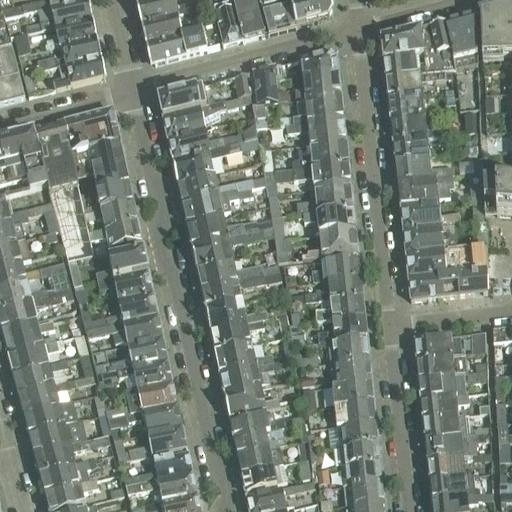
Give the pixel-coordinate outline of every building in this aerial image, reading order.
[(48,0),(49,6),(21,12),(23,20),(38,17),(51,14),(88,5),(86,0),(48,0)] [(177,11),(175,0),(138,9),(142,30),(186,18),(193,17),(208,13),(207,6),(190,10),(190,8),(177,11)] [(258,0),(269,40),(329,25),(333,19),(330,0),(258,0)] [(235,13),(245,47),(265,42),(255,4),(234,10),(235,13)] [(42,36),(56,33),(92,25),(88,5),(51,14),(38,17),(42,36)] [(511,11),(481,20),(482,63),(511,61),(511,176),(483,178),(485,222),(497,221),(511,222),(511,11)] [(214,19),(223,52),(245,47),(235,13),(214,19)] [(142,30),(147,50),(198,37),(197,32),(191,34),(190,30),(189,31),(186,18),(142,30)] [(453,56),(455,66),(456,77),(478,72),(476,21),(444,29),(453,56)] [(46,55),(58,53),(97,44),(92,25),(56,33),(58,44),(47,47),(47,49),(45,49),(46,55)] [(383,50),(384,64),(419,60),(444,57),(445,67),(455,66),(453,56),(444,29),(386,44),(383,50)] [(0,55),(11,52),(6,30),(0,31),(0,55)] [(220,53),(214,33),(198,37),(147,50),(151,67),(155,70),(220,53)] [(18,41),(20,59),(32,57),(29,39),(18,41)] [(59,73),(62,72),(101,64),(97,44),(58,53),(59,57),(63,56),(65,64),(56,66),(58,73),(59,73)] [(444,78),(456,77),(455,66),(445,67),(444,57),(419,60),(422,81),(444,78)] [(331,58),(301,66),(303,84),(339,80),(337,62),(331,58)] [(387,85),(422,81),(419,60),(384,64),(387,85)] [(105,83),(101,64),(62,72),(59,73),(62,86),(54,88),(56,96),(105,83)] [(275,73),(253,79),(256,100),(258,114),(279,112),(275,73)] [(445,86),(444,78),(422,81),(387,85),(389,105),(424,100),(422,89),(445,86)] [(237,105),(256,100),(253,79),(232,85),(237,105)] [(297,105),(341,100),(339,80),(303,84),(304,96),(296,96),(297,105)] [(0,109),(25,103),(19,82),(0,86),(0,109)] [(159,104),(163,123),(220,109),(219,105),(208,107),(204,92),(159,104)] [(424,100),(389,105),(392,124),(426,120),(424,100)] [(289,130),(344,125),(342,103),(305,107),(307,120),(292,122),(293,125),(288,126),(289,130)] [(163,123),(167,143),(203,135),(203,132),(220,123),(219,118),(227,116),(225,108),(220,109),(163,123)] [(48,193),(54,218),(68,269),(95,262),(91,248),(89,240),(86,230),(84,220),(82,214),(77,192),(70,160),(88,156),(120,149),(118,139),(112,116),(34,137),(34,138),(48,193)] [(427,124),(392,128),(394,148),(429,144),(442,143),(442,135),(428,136),(427,124)] [(310,149),(346,145),(344,125),(289,130),(286,131),(287,141),(309,138),(310,149)] [(0,192),(28,185),(31,197),(48,193),(34,138),(16,142),(16,141),(0,145),(0,192)] [(206,148),(204,139),(168,147),(172,167),(208,158),(226,154),(224,144),(206,148)] [(394,148),(396,167),(431,163),(429,144),(394,148)] [(96,196),(128,188),(120,149),(88,156),(70,160),(77,192),(80,191),(78,185),(93,181),(95,188),(92,189),(93,192),(96,192),(96,196)] [(311,153),(311,155),(298,156),(300,176),(349,170),(346,149),(311,153)] [(178,191),(214,183),(210,166),(242,159),(240,151),(226,154),(208,158),(172,167),(178,191)] [(396,167),(398,187),(452,181),(451,173),(432,175),(431,163),(396,167)] [(349,170),(300,176),(293,176),(294,186),(314,184),(315,194),(351,190),(349,170)] [(452,181),(398,187),(401,209),(450,203),(449,193),(453,193),(452,181)] [(182,211),(231,200),(238,199),(236,191),(217,195),(214,183),(178,191),(182,211)] [(128,188),(96,196),(100,211),(82,214),(84,220),(133,209),(128,188)] [(353,216),(351,194),(315,197),(316,207),(296,209),(298,222),(353,216)] [(232,208),(231,200),(182,211),(187,235),(223,227),(220,211),(232,208)] [(0,205),(0,231),(25,225),(29,225),(30,224),(28,215),(17,218),(8,220),(4,204),(0,205)] [(439,208),(401,213),(404,235),(442,231),(460,229),(459,219),(440,221),(439,208)] [(133,209),(84,220),(86,230),(103,226),(105,236),(137,229),(133,209)] [(320,239),(355,236),(353,216),(298,222),(298,225),(304,225),(305,230),(319,229),(320,239)] [(25,225),(0,231),(0,252),(16,249),(21,247),(25,246),(21,230),(30,228),(29,225),(25,225)] [(191,252),(191,255),(246,243),(243,231),(225,235),(223,227),(187,235),(191,252)] [(109,255),(141,248),(137,229),(105,236),(89,240),(91,248),(107,244),(109,255)] [(442,231),(404,235),(406,257),(444,253),(442,231)] [(229,254),(265,246),(264,239),(246,243),(191,255),(196,276),(197,276),(197,277),(232,270),(229,254)] [(322,257),(308,258),(308,262),(302,262),(303,267),(358,260),(356,239),(320,243),(322,257)] [(16,249),(0,252),(0,273),(26,267),(30,266),(25,246),(21,247),(16,249)] [(110,264),(112,277),(96,280),(98,289),(148,278),(143,257),(110,264)] [(406,262),(409,282),(447,278),(444,258),(406,262)] [(313,288),(320,287),(361,283),(359,264),(328,267),(329,275),(312,277),(313,288)] [(26,267),(0,273),(0,294),(31,287),(37,285),(45,283),(66,278),(64,270),(38,276),(24,280),(22,273),(27,271),(26,267)] [(197,277),(201,297),(264,283),(262,272),(234,278),(232,270),(197,277)] [(447,278),(409,282),(411,307),(488,298),(487,274),(447,278)] [(152,298),(148,278),(98,289),(100,298),(116,294),(119,305),(152,298)] [(238,296),(266,290),(264,283),(201,297),(205,313),(204,313),(205,315),(241,307),(238,296)] [(306,309),(332,307),(363,303),(361,283),(320,287),(321,296),(316,296),(316,299),(305,300),(306,309)] [(31,287),(0,294),(0,315),(31,308),(47,304),(45,296),(40,297),(37,285),(31,287)] [(31,308),(0,315),(0,328),(2,337),(36,328),(33,317),(74,307),(72,297),(31,308)] [(119,308),(122,321),(106,325),(106,324),(84,329),(86,338),(119,330),(158,322),(153,301),(119,308)] [(317,328),(334,326),(365,323),(363,303),(332,307),(333,314),(316,316),(317,328)] [(210,337),(211,339),(258,329),(263,328),(268,326),(266,319),(244,324),(241,307),(205,315),(210,338),(210,337)] [(162,342),(158,322),(119,330),(86,338),(88,345),(113,340),(115,351),(123,349),(125,350),(128,349),(162,342)] [(319,349),(334,348),(367,344),(365,323),(334,326),(335,336),(318,338),(319,349)] [(37,332),(3,341),(9,361),(42,352),(41,347),(39,341),(55,337),(53,328),(37,332)] [(263,328),(258,329),(211,339),(215,359),(250,351),(248,339),(265,335),(263,328)] [(494,350),(511,349),(511,335),(493,337),(494,350)] [(461,341),(436,344),(415,346),(417,365),(463,360),(461,341)] [(129,353),(132,366),(111,371),(111,369),(95,373),(97,382),(167,366),(162,342),(128,349),(129,353)] [(331,369),(336,369),(369,365),(367,344),(334,348),(335,358),(330,359),(331,369)] [(42,352),(9,361),(14,381),(47,372),(45,362),(58,359),(58,357),(64,355),(62,347),(42,352)] [(215,359),(220,382),(268,371),(266,362),(253,364),(250,351),(215,359)] [(419,385),(464,379),(467,379),(465,360),(463,360),(417,365),(419,385)] [(333,390),(372,385),(369,365),(336,369),(337,379),(332,380),(333,390)] [(172,386),(167,366),(97,382),(99,394),(117,390),(119,386),(125,385),(127,396),(172,386)] [(47,372),(14,381),(19,401),(58,391),(57,386),(51,387),(50,381),(69,376),(67,367),(47,372)] [(220,382),(224,401),(260,394),(257,381),(280,376),(278,369),(268,371),(220,382)] [(421,405),(466,400),(464,379),(419,385),(421,405)] [(58,391),(19,401),(24,420),(58,412),(63,410),(70,408),(68,398),(67,394),(70,393),(69,388),(58,391)] [(138,414),(139,419),(177,411),(173,390),(139,397),(142,413),(138,414)] [(335,403),(336,413),(374,409),(372,390),(334,395),(335,403)] [(263,408),(260,394),(224,401),(229,424),(277,413),(275,405),(263,408)] [(421,405),(424,425),(459,421),(458,412),(469,411),(468,400),(466,400),(421,405)] [(63,410),(24,420),(29,441),(63,432),(68,430),(78,428),(73,408),(70,408),(63,410)] [(336,413),(338,433),(376,429),(374,409),(336,413)] [(177,411),(139,419),(108,426),(110,436),(129,432),(128,430),(145,426),(148,438),(181,430),(177,411)] [(230,428),(234,446),(270,438),(286,434),(284,427),(276,428),(274,418),(230,428)] [(426,446),(488,438),(488,434),(470,436),(468,420),(459,421),(424,425),(426,446)] [(63,432),(29,441),(35,461),(73,450),(87,447),(81,427),(78,428),(68,430),(63,432)] [(344,442),(345,452),(378,448),(376,429),(338,433),(339,443),(344,442)] [(131,467),(187,455),(182,434),(149,441),(151,455),(147,455),(147,453),(129,457),(131,467)] [(234,446),(238,464),(279,455),(287,453),(285,445),(273,448),(270,438),(234,446)] [(463,461),(477,460),(476,454),(479,454),(478,449),(489,447),(488,438),(426,446),(428,465),(463,461)] [(73,450),(35,461),(40,482),(74,473),(70,460),(84,457),(83,453),(88,452),(87,447),(73,450)] [(342,473),(347,473),(380,469),(378,448),(345,452),(346,463),(341,463),(342,473)] [(238,464),(242,480),(283,471),(279,455),(238,464)] [(126,492),(192,478),(188,459),(154,467),(157,479),(125,486),(126,492)] [(430,485),(466,481),(463,461),(428,465),(430,485)] [(74,473),(40,482),(45,502),(84,492),(83,486),(77,487),(76,481),(91,477),(89,469),(74,473)] [(344,492),(349,492),(382,488),(380,469),(347,473),(348,482),(343,483),(344,492)] [(286,489),(283,471),(242,480),(245,498),(286,489)] [(160,494),(163,508),(197,501),(192,478),(126,492),(128,501),(160,494)] [(430,485),(432,505),(476,500),(474,480),(466,481),(430,485)] [(84,492),(45,502),(47,511),(82,511),(84,511),(81,500),(98,495),(96,488),(84,492)] [(346,511),(384,508),(382,488),(349,492),(350,503),(345,503),(346,511)] [(299,491),(247,503),(248,511),(284,511),(283,503),(300,499),(299,491)] [(433,511),(469,511),(478,511),(478,508),(494,507),(493,498),(476,500),(432,505),(433,511)] [(199,511),(197,501),(163,508),(146,511),(199,511)]
